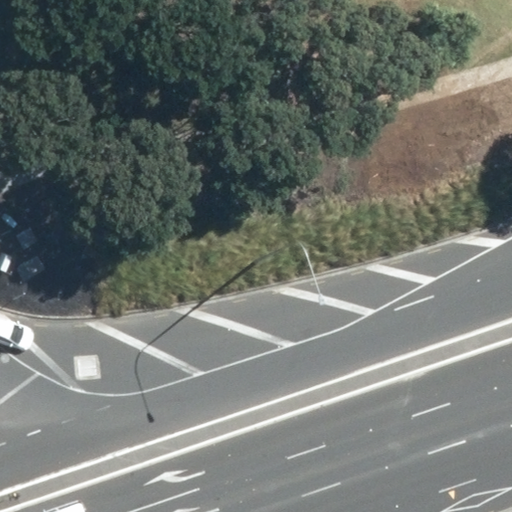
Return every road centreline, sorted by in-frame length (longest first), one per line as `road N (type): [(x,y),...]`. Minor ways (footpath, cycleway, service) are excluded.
road 1 (primary): [(160,405),(511,280)]
road 2 (primary): [(511,421),(238,511)]
road 3 (primary): [(0,460),(160,405)]
road 4 (primary): [(0,376),(42,400),(94,410),(160,405)]
road 5 (primary): [(511,425),(376,511)]
